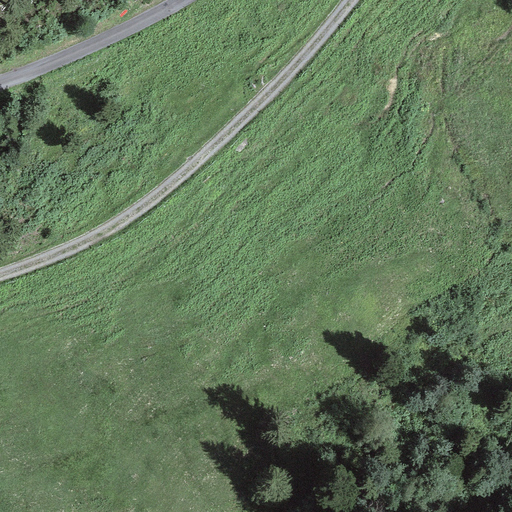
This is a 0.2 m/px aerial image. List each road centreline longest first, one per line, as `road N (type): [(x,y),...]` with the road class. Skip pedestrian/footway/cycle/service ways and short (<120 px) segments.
road 1 (track): [(351,0),(224,136),(142,206),(95,236),(0,274)]
road 2 (track): [(181,0),(0,84)]
